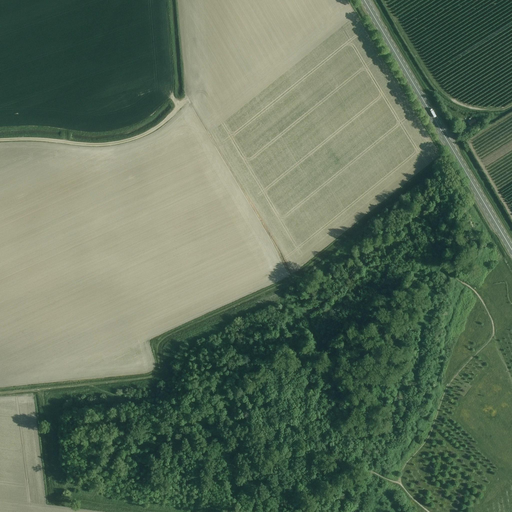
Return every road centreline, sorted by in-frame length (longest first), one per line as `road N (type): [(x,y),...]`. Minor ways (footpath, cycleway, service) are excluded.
road 1 (primary): [(511,250),(363,0)]
road 2 (track): [(0,139),(120,141),(151,130),(183,101)]
